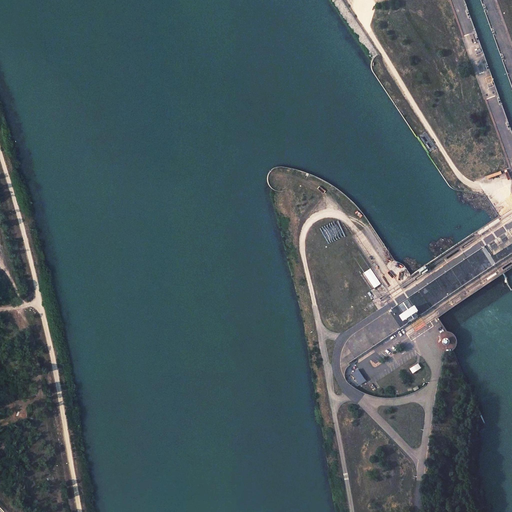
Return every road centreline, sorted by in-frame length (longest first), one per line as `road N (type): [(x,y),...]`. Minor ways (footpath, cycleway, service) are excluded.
road 1 (track): [(0,149),(40,300),(79,511)]
road 2 (track): [(314,305),(303,230),(331,213),(357,231)]
